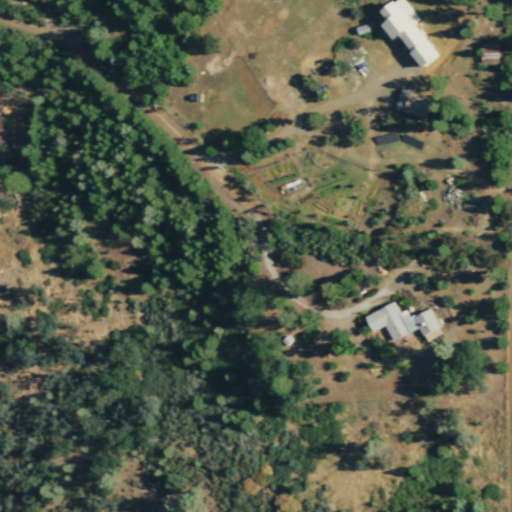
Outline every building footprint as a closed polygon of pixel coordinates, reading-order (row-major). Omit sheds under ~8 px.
[(443,59),(418,24),(422,21),(406,0),(402,0),(386,12),(392,21),(386,25),(399,43),(405,39),(427,70),(443,59)] [(498,65),(499,46),(482,46),(482,64),(498,65)] [(397,111),(428,121),(434,102),(403,92),(397,111)] [(0,117),(0,145),(11,141),(3,116),(0,117)] [(394,343),(420,330),(427,343),(443,335),(431,310),(412,319),(408,311),(401,314),(396,303),(367,317),(375,334),(386,328),(394,343)]
